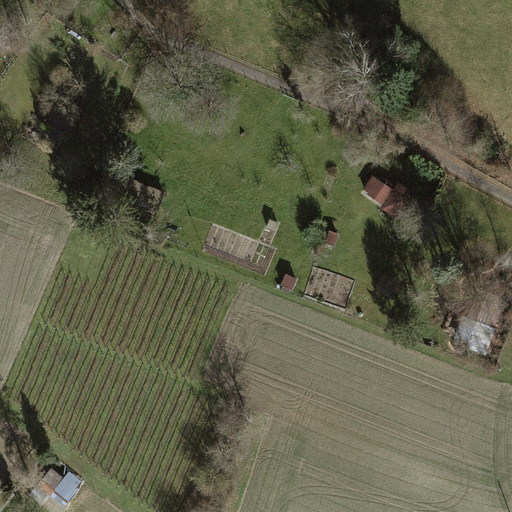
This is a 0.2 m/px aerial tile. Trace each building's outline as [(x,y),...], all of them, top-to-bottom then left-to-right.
[(80,111),(61,99),(49,118),(69,130),(80,111)] [(376,170),(364,190),(396,211),(409,190),(376,170)] [(166,190),(128,175),(121,193),(159,208),(166,190)] [(491,356),(501,329),(488,324),(477,350),(491,356)] [(51,467),(40,481),(68,502),(84,481),(69,470),(63,477),(51,467)]
